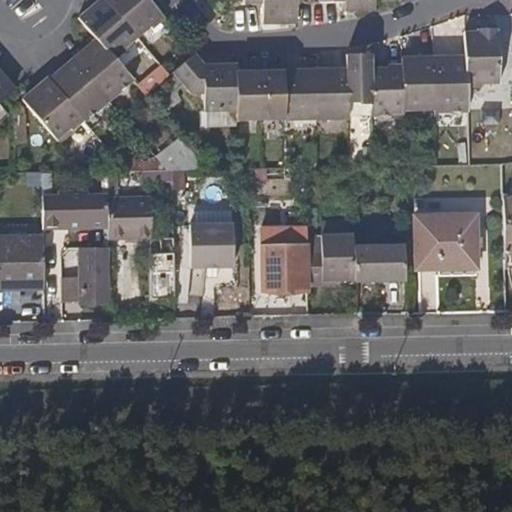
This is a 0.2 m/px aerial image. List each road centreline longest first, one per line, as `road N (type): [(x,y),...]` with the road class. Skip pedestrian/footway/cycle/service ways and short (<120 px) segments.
road 1 (residential): [(511,350),(0,359)]
road 2 (unclassified): [(175,0),(215,43),(362,37),(467,0)]
